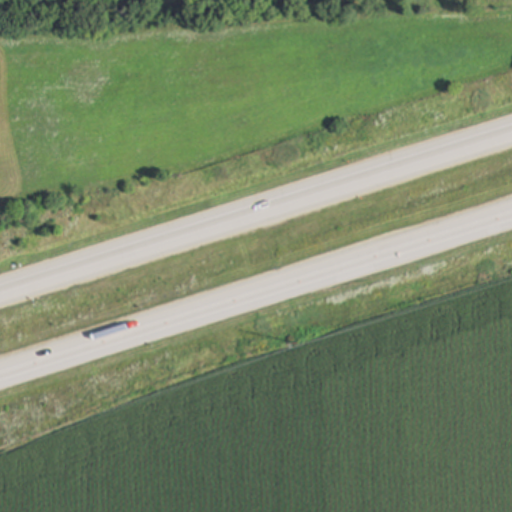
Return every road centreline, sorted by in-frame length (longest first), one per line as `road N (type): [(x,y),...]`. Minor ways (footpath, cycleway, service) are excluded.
road 1 (motorway): [(0,381),(511,219)]
road 2 (motorway): [(511,139),(0,300)]
